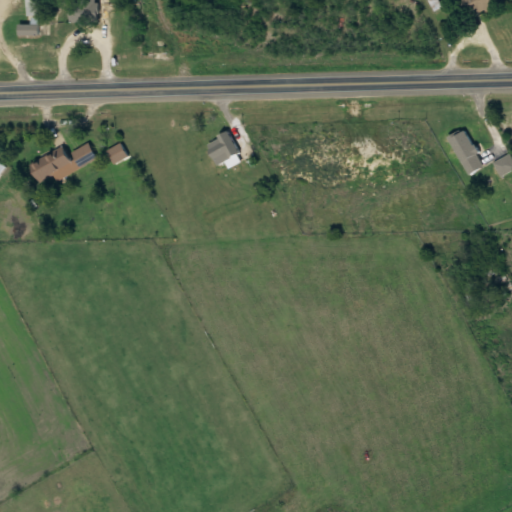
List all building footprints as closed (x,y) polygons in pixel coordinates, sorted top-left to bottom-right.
[(46,0),(28,0),(28,18),(21,18),(22,35),(42,35),(42,15),(47,15),(46,0)] [(100,23),(99,0),(73,0),(74,23),(100,23)] [(458,0),(468,21),(506,3),(504,0),(458,0)] [(487,166),(467,128),(450,137),(471,175),(487,166)] [(230,162),(231,166),(242,162),(232,134),(210,141),(219,166),(230,162)] [(99,158),(91,142),(70,153),(66,146),(32,162),(43,185),(99,158)] [(511,170),(511,154),(511,153),(495,163),(503,176),(511,170)]
